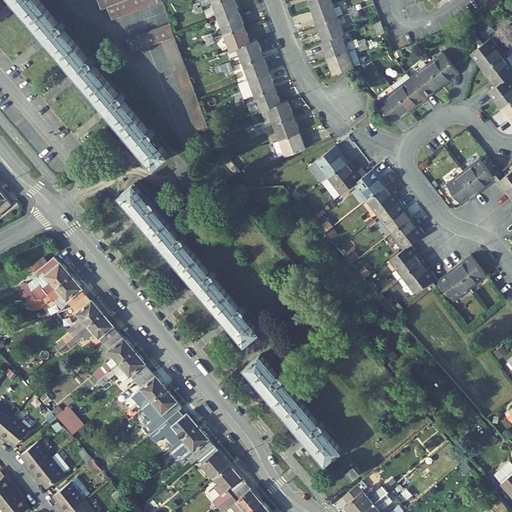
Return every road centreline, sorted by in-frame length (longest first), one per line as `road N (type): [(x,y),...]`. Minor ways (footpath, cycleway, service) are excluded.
road 1 (residential): [(308,511),(270,477),(247,436),(56,212)]
road 2 (residential): [(511,146),(456,112),(415,136),(405,153),(441,214),(483,235),(511,269)]
road 3 (residential): [(74,0),(103,23),(186,131)]
road 4 (residential): [(272,0),(296,66),(343,130)]
